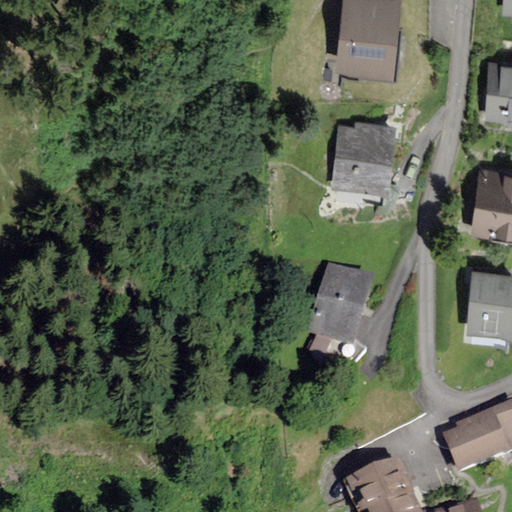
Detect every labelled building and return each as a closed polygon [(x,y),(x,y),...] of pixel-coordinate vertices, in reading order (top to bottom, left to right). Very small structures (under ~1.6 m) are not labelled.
[(385,1),(379,0),(335,0),(328,73),(377,78),(385,1)] [(511,66),(490,64),(483,122),(511,125),(511,66)] [(387,130),(337,123),(328,193),(378,199),(387,130)] [(511,233),(511,178),(478,173),(467,237),(510,244),(511,233)] [(362,283),(317,271),(298,342),(343,354),(362,283)] [(508,278),(467,276),(464,340),(505,342),(508,278)] [(494,407),(426,437),(444,478),(511,447),(494,407)] [(395,511),(384,469),(332,483),(339,511),(462,511),(461,508),(445,511),(395,511)]
